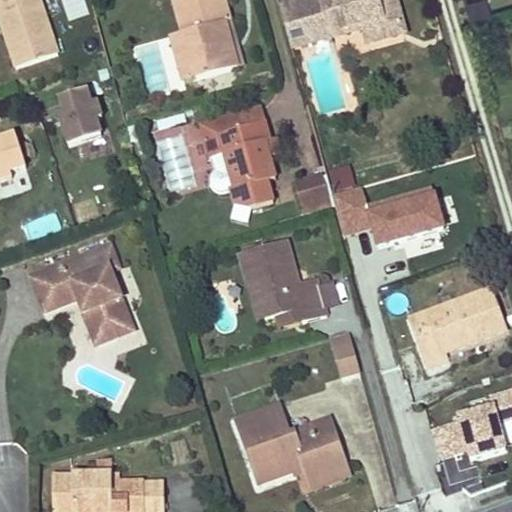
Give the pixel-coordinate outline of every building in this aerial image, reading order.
[(14,0),(0,0),(0,24),(2,30),(8,28),(11,36),(4,38),(16,73),(57,59),(46,24),(40,25),(37,17),(41,10),(37,0),(33,0),(17,5),(14,0)] [(173,0),(183,35),(195,81),(237,70),(225,24),(230,22),(224,0),(173,0)] [(404,34),(394,0),(299,0),(279,6),(291,49),(363,30),(367,44),(404,34)] [(46,24),(41,10),(37,17),(40,25),(46,24)] [(230,22),(225,24),(237,70),(244,68),(232,22),(230,22)] [(8,28),(2,30),(4,38),(11,36),(8,28)] [(195,81),(183,35),(171,38),(183,84),(195,81)] [(70,113),(63,116),(73,146),(104,136),(99,121),(104,119),(99,103),(93,105),(88,92),(66,100),(70,113)] [(223,155),(218,137),(265,125),(261,110),(201,126),(209,159),(211,159),(223,155)] [(183,111),(158,117),(160,129),(186,122),(183,111)] [(265,125),(218,137),(223,155),(232,191),(228,193),(232,208),(246,212),(272,205),(267,184),(268,184),(267,176),(273,174),(265,145),(270,144),(265,125)] [(0,185),(11,181),(10,176),(26,171),(16,140),(0,145),(0,185)] [(223,155),(211,159),(213,173),(208,182),(211,190),(217,194),(228,193),(232,191),(223,155)] [(329,175),(335,196),(356,190),(350,169),(329,175)] [(273,174),(267,176),(268,184),(275,181),(273,174)] [(293,186),(303,217),(332,209),(323,178),(293,186)] [(378,250),(446,230),(434,189),(366,210),(360,189),(356,190),(335,196),(341,217),(348,239),(372,231),(378,250)] [(239,255),(248,289),(256,287),(265,321),(277,318),(299,312),(302,325),(326,318),(324,312),(318,288),(316,281),(298,285),(286,243),(239,255)] [(44,317),(74,307),(81,304),(85,317),(79,319),(90,352),(115,344),(111,333),(126,328),(110,279),(119,276),(111,252),(31,280),(44,317)] [(334,283),(318,288),(324,312),(340,307),(334,283)] [(256,287),(248,289),(257,323),(265,321),(256,287)] [(489,294),(411,321),(429,369),(446,363),(444,356),(503,333),(489,294)] [(81,304),(74,307),(79,319),(85,317),(81,304)] [(299,312),(277,318),(280,331),(302,325),(299,312)] [(126,328),(111,333),(115,344),(130,338),(126,328)] [(349,335),(332,340),(343,379),(360,375),(349,335)] [(509,451),(501,422),(511,418),(511,392),(490,399),(493,408),(459,419),(461,426),(434,434),(443,464),(470,456),(472,462),(509,451)] [(259,486),(296,473),(305,470),(307,476),(309,482),(345,469),(329,422),(289,436),(278,408),(237,423),(259,486)] [(97,461),(97,478),(111,477),(112,463),(112,461),(97,461)] [(345,469),(309,482),(312,490),(348,478),(345,469)] [(305,470),(296,473),(298,479),(307,476),(305,470)] [(55,511),(143,511),(143,484),(121,484),(112,485),(111,477),(97,478),(56,478),(55,511)] [(162,511),(162,484),(143,484),(143,511),(162,511)]
